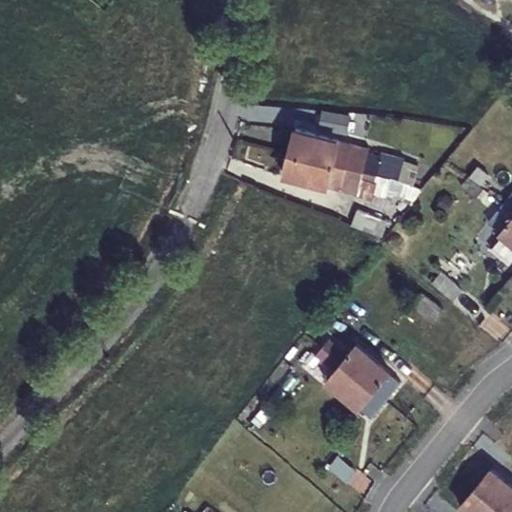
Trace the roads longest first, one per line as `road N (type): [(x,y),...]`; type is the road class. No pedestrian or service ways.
road 1 (residential): [(0,444),(113,329),(173,241),(219,133),(233,53),(230,0)]
road 2 (residential): [(390,511),(511,369)]
